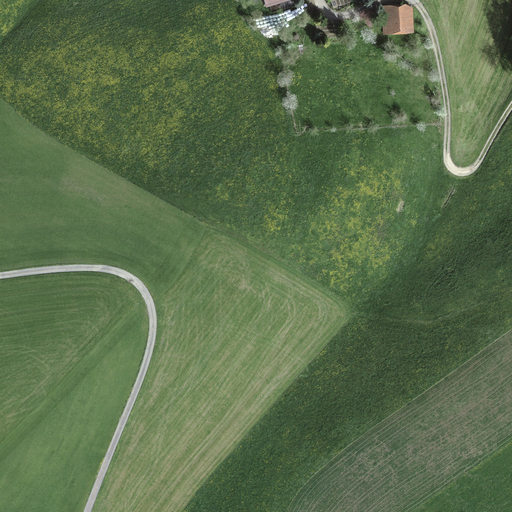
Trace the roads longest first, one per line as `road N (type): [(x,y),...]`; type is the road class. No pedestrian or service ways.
road 1 (unclassified): [(86,511),(147,358),(151,306),(134,280),(108,269),(0,276)]
road 2 (track): [(511,103),(474,166),(454,168),(431,32)]
